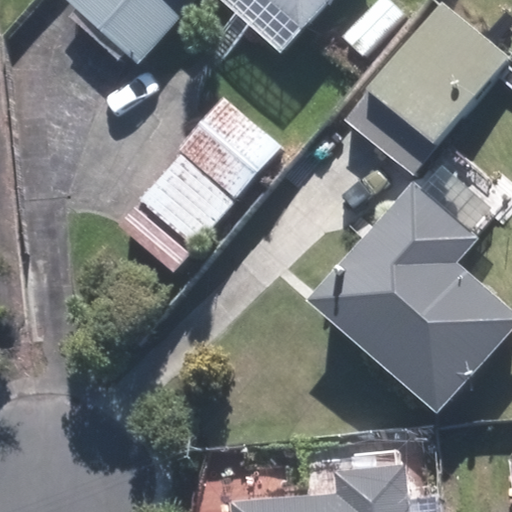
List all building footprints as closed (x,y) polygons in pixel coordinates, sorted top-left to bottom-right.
[(69,0),(68,1),(143,67),(202,0),(221,0),(289,59),(340,0),(69,0)] [(411,20),(389,0),(387,0),(348,43),(370,64),(411,20)] [(511,61),(511,58),(446,5),(351,122),(419,177),(511,61)] [(286,146),(228,99),(144,204),(202,250),(286,146)] [(446,417),(511,341),(511,309),(462,266),(484,241),(420,186),(316,304),(446,417)] [(241,511),(414,511),(410,468),(339,475),(342,497),(241,507),(241,511)]
